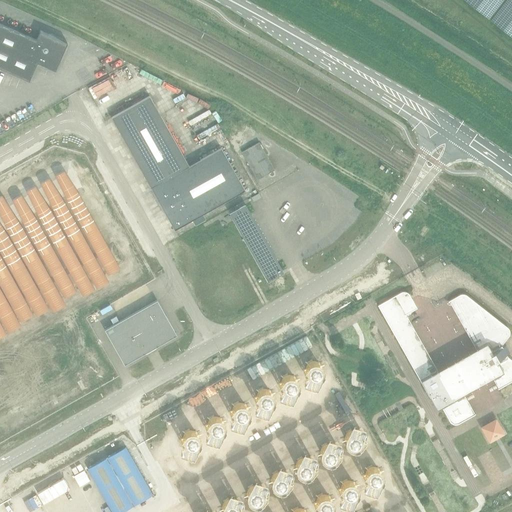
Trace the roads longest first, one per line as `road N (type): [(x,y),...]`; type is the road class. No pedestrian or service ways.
road 1 (unclassified): [(212,347),(83,125),(68,120),(0,156)]
road 2 (unclassified): [(212,347),(355,263),(451,131)]
road 3 (secondary): [(227,0),(451,131)]
road 4 (unclassified): [(0,467),(212,347)]
road 5 (unclassified): [(511,87),(373,0)]
